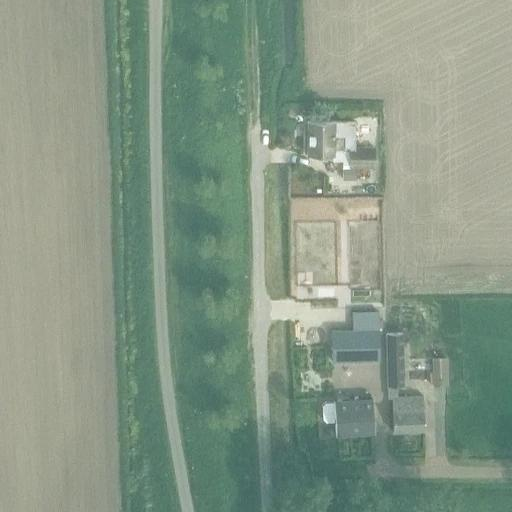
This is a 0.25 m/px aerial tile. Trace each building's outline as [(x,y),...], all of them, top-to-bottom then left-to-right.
[(354,122),(306,121),(306,155),(332,155),(332,160),(343,160),(342,168),(353,168),(374,168),(374,148),(373,148),(354,147),(354,122)] [(353,168),(342,168),(342,180),(353,180),(353,168)] [(331,332),(332,362),(379,361),(378,314),(351,314),(353,332),(331,332)] [(422,397),(396,398),(396,387),(403,387),(402,334),(385,335),(386,387),(387,387),(387,399),(391,399),(392,433),(423,432),(422,397)] [(445,360),(431,361),(432,386),(446,385),(445,360)] [(335,434),(374,432),(371,389),(333,391),(334,405),(326,405),(322,408),(323,422),(327,425),(335,425),(335,434)]
